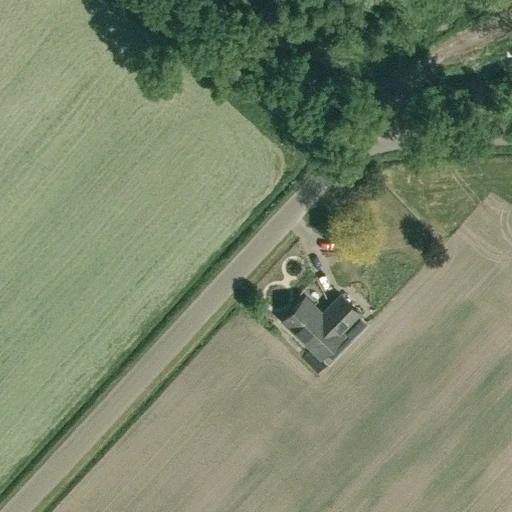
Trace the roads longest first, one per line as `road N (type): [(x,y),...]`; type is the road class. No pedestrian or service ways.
road 1 (unclassified): [(15,511),(336,163)]
road 2 (unclassified): [(336,163),(143,0)]
road 3 (track): [(371,145),(383,95),(511,20)]
road 4 (unclassified): [(336,163),(375,144),(511,138)]
road 5 (track): [(383,95),(263,0)]
